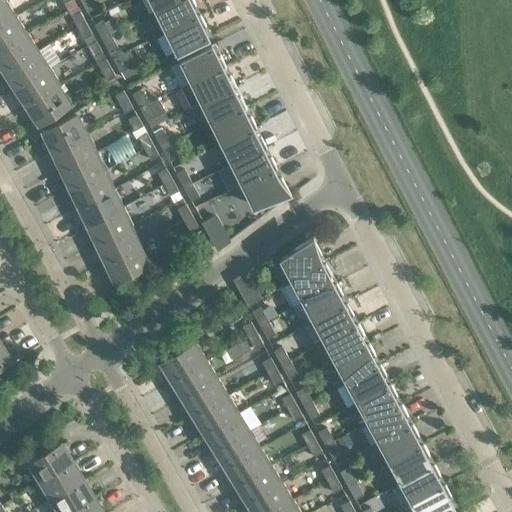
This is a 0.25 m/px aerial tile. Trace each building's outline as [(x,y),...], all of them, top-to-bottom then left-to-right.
[(0,26),(17,15),(6,0),(1,0),(0,1),(0,26)] [(178,0),(150,0),(156,11),(178,0)] [(200,14),(192,0),(178,0),(156,11),(166,31),(200,14)] [(211,36),(200,14),(166,31),(177,53),(211,36)] [(0,50),(28,32),(17,15),(0,26),(0,50)] [(86,23),(81,15),(73,20),(78,28),(86,23)] [(91,32),(86,23),(78,28),(82,37),(91,32)] [(105,26),(97,30),(101,39),(110,34),(105,26)] [(39,49),(28,32),(0,50),(0,65),(5,72),(39,49)] [(114,42),(110,34),(101,39),(106,47),(114,42)] [(225,65),(215,44),(181,60),(191,82),(225,65)] [(50,66),(39,49),(5,72),(16,89),(50,66)] [(106,59),(101,51),(93,55),(97,64),(106,59)] [(121,54),(112,59),(117,67),(125,62),(121,54)] [(110,68),(106,59),(97,64),(102,72),(110,68)] [(235,85),(225,65),(191,82),(201,102),(235,85)] [(61,83),(50,66),(16,89),(27,106),(61,83)] [(115,76),(110,68),(102,72),(107,81),(115,76)] [(62,84),(61,83),(27,106),(39,124),(56,113),(70,103),(59,86),(62,84)] [(246,106),(235,85),(201,102),(212,123),(246,106)] [(128,100),(124,92),(115,96),(120,105),(128,100)] [(143,95),(135,99),(140,108),(148,103),(143,95)] [(153,112),(155,117),(165,112),(157,98),(148,103),(153,112)] [(133,109),(128,100),(120,105),(124,113),(133,109)] [(153,112),(148,103),(140,108),(144,116),(153,112)] [(256,126),(246,106),(212,123),(222,143),(256,126)] [(137,117),(133,109),(124,113),(129,122),(137,117)] [(61,122),(42,131),(52,151),(89,133),(89,132),(85,133),(76,115),(61,122)] [(266,147),(256,126),(222,143),(232,163),(266,147)] [(98,151),(89,133),(52,151),(61,169),(98,151)] [(165,135),(157,140),(162,148),(170,143),(165,135)] [(153,144),(148,136),(139,140),(144,149),(153,144)] [(175,152),(170,143),(162,148),(166,156),(175,152)] [(157,153),(153,144),(144,149),(149,157),(157,153)] [(276,167),(266,147),(232,163),(242,184),(276,167)] [(107,169),(98,151),(61,169),(70,187),(107,169)] [(287,189),(276,167),(242,184),(253,206),(269,198),(271,201),(291,193),(288,189),(287,189)] [(116,188),(107,169),(70,187),(78,206),(116,188)] [(172,180),(168,172),(159,176),(164,185),(172,180)] [(187,175),(179,180),(183,188),(192,183),(187,175)] [(177,188),(172,180),(164,185),(168,193),(177,188)] [(197,192),(192,183),(183,188),(188,196),(197,192)] [(124,206),(116,188),(78,206),(87,224),(124,206)] [(133,225),(124,206),(87,224),(96,243),(133,225)] [(192,216),(187,207),(179,212),(183,220),(192,216)] [(196,224),(192,216),(183,220),(188,229),(196,224)] [(216,216),(203,223),(217,249),(229,241),(216,216)] [(142,243),(133,225),(96,243),(105,261),(142,243)] [(294,247),(296,251),(280,259),(292,281),(325,263),(314,241),(312,236),(294,247)] [(151,262),(142,243),(105,261),(105,262),(106,262),(115,280),(151,262)] [(336,283),(325,263),(292,281),(303,301),(336,283)] [(260,298),(246,272),(234,280),(248,305),(260,298)] [(347,303),(336,283),(303,301),(314,321),(347,303)] [(358,323),(347,303),(314,321),(325,341),(358,323)] [(263,312),(254,317),(259,325),(268,321),(263,312)] [(272,329),(268,321),(259,325),(264,334),(272,329)] [(369,343),(358,323),(325,341),(335,361),(369,343)] [(257,333),(252,324),(244,329),(248,337),(257,333)] [(261,341),(257,333),(248,337),(253,346),(261,341)] [(226,349),(232,359),(250,349),(244,338),(226,349)] [(172,380),(172,382),(207,360),(196,342),(161,363),(172,380)] [(0,366),(10,360),(0,343),(0,366)] [(380,364),(369,343),(335,361),(346,382),(380,364)] [(285,352),(276,357),(281,365),(290,361),(285,352)] [(218,377),(207,360),(172,382),(183,399),(218,377)] [(276,369),(271,360),(263,365),(268,373),(276,369)] [(294,369),(290,361),(281,365),(286,374),(294,369)] [(391,384),(380,364),(346,382),(357,402),(391,384)] [(281,377),(276,369),(268,373),(272,382),(281,377)] [(229,395),(218,377),(183,399),(194,416),(229,395)] [(402,404),(391,384),(357,402),(368,422),(402,404)] [(307,392),(299,397),(303,405),(312,401),(307,392)] [(240,412),(229,395),(194,416),(205,434),(240,412)] [(296,404),(291,396),(283,401),(287,409),(296,404)] [(316,409),(312,401),(303,405),(308,414),(316,409)] [(300,413),(296,404),(287,409),(292,417),(300,413)] [(412,424),(402,404),(368,422),(379,442),(412,424)] [(250,429),(240,412),(205,434),(215,451),(250,429)] [(423,444),(412,424),(379,442),(390,462),(423,444)] [(261,447),(250,429),(215,451),(226,469),(261,447)] [(316,441),(311,432),(303,437),(307,445),(316,441)] [(329,433),(321,437),(325,446),(334,441),(329,433)] [(337,441),(343,451),(353,446),(348,435),(337,441)] [(320,449),(316,441),(307,445),(312,454),(320,449)] [(338,449),(334,441),(325,446),(330,454),(338,449)] [(26,465),(37,483),(72,462),(61,444),(26,465)] [(434,464),(423,444),(390,462),(401,482),(434,464)] [(272,464),(261,447),(226,469),(237,486),(272,464)] [(83,479),(72,462),(37,483),(48,501),(83,479)] [(283,482),(272,464),(237,486),(248,503),(283,482)] [(445,484),(434,464),(401,482),(411,502),(445,484)] [(335,476),(330,468),(322,473),(327,481),(335,476)] [(351,473),(343,477),(347,486),(356,481),(351,473)] [(340,485),(335,476),(327,481),(331,489),(340,485)] [(68,511),(93,497),(83,479),(48,501),(54,511),(68,511)] [(360,489),(356,481),(347,486),(352,494),(360,489)] [(272,511),(294,499),(283,482),(248,503),(253,511),(272,511)] [(443,511),(456,505),(445,484),(411,502),(416,511),(443,511)] [(102,511),(93,497),(68,511),(102,511)] [(301,511),(294,499),(272,511),(301,511)]
